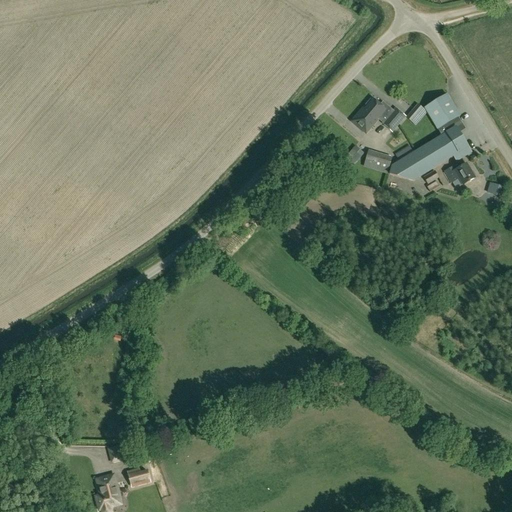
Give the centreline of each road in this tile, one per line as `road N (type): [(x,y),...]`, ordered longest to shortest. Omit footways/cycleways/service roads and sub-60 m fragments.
road 1 (unclassified): [(0,365),(200,235),(379,44),(418,20)]
road 2 (unclassified): [(511,160),(418,20)]
